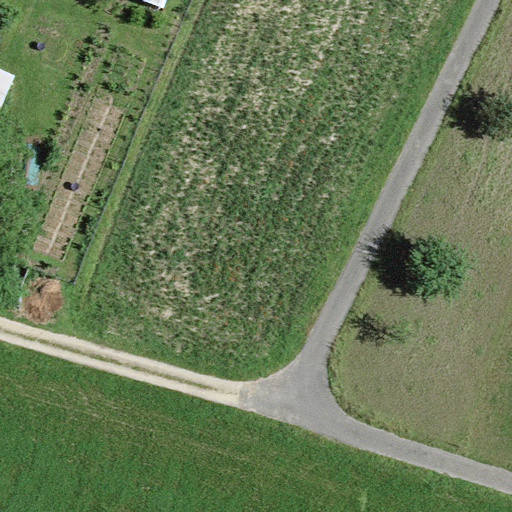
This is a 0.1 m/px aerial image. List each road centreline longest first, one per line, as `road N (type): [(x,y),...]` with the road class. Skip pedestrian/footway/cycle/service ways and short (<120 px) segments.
road 1 (track): [(485,0),(321,325),(306,392),(339,427),(511,478)]
road 2 (track): [(306,392),(0,326)]
